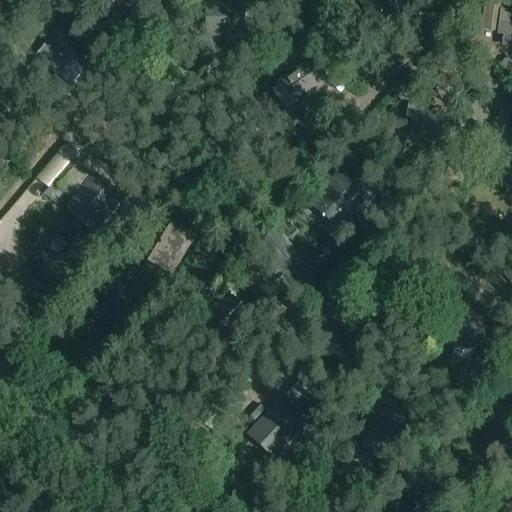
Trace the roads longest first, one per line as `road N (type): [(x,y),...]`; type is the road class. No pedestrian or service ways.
road 1 (track): [(62,429),(462,0)]
road 2 (track): [(147,509),(359,291),(511,104)]
road 3 (track): [(0,226),(59,145),(116,128),(144,105),(170,0)]
road 4 (track): [(360,511),(511,360)]
road 5 (track): [(150,511),(0,368)]
road 6 (track): [(16,383),(24,316),(0,233)]
